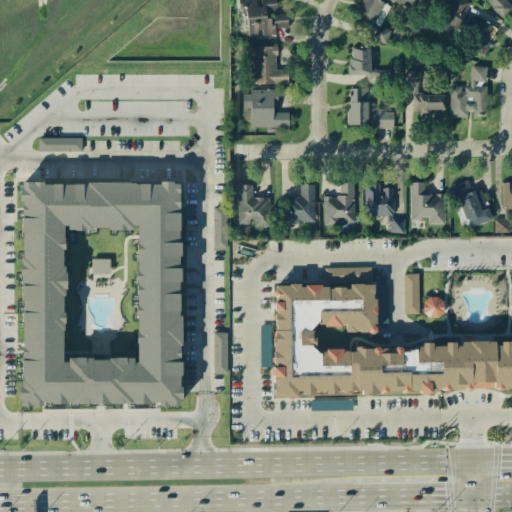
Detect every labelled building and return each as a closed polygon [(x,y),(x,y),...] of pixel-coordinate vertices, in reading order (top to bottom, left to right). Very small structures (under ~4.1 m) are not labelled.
[(288,27),(287,15),(267,16),(267,11),(276,11),(275,0),(238,0),(239,10),(246,10),(247,37),(260,36),(260,35),(274,34),(274,28),(288,27)] [(389,6),(378,0),(361,0),(354,14),(362,19),(356,31),(383,45),(390,31),(379,25),(389,6)] [(497,28),(479,18),(478,20),(463,12),(469,1),(466,0),(451,0),(441,21),(466,34),(461,44),(483,55),(497,28)] [(502,0),(485,0),(500,14),(509,6),(502,0)] [(276,47),(252,46),(251,83),(285,84),(285,69),(275,69),(276,47)] [(370,47),(349,47),(348,74),(370,75),(370,47)] [(449,117),(469,117),(485,117),(486,66),(469,66),(469,88),(460,87),(449,86),(449,117)] [(419,70),(405,70),(404,84),(411,84),(411,90),(418,90),(419,70)] [(347,125),(392,126),(392,112),(369,112),(369,102),(366,102),(366,88),(347,88),(347,125)] [(250,127),(288,127),(288,112),(276,112),(275,89),(249,89),(250,127)] [(445,110),(444,93),(411,95),(412,114),(430,113),(430,111),(445,110)] [(80,137),(37,138),(37,152),(81,151),(80,137)] [(451,185),(465,228),(490,219),(480,189),(471,192),(467,180),(451,185)] [(178,182),(19,184),(21,405),(180,404),(178,182)] [(364,182),(363,216),(388,216),(387,233),(403,233),(404,218),(392,218),(393,187),(379,187),(379,183),(364,182)] [(409,182),(409,219),(427,219),(427,224),(444,224),(443,194),(423,194),(423,182),(409,182)] [(501,207),(511,207),(511,182),(501,183),(501,207)] [(353,183),(338,183),(338,196),(322,197),(323,224),(354,223),(353,183)] [(314,221),(313,184),(299,184),(299,197),(283,197),(284,221),(314,221)] [(236,224),(252,224),(252,226),(269,227),(269,198),(251,197),(252,185),(237,185),(236,224)] [(227,249),(226,207),(212,207),(213,249),(227,249)] [(493,219),(493,233),(508,232),(508,218),(493,219)] [(511,390),(511,344),(314,348),(314,326),(344,325),(345,332),(374,332),(373,267),(323,268),(323,285),(272,286),(274,395),(417,392),(417,393),(511,390)] [(417,274),(402,274),(403,314),(418,314),(417,274)] [(442,297),(423,297),(422,317),(442,317),(442,297)] [(225,332),(212,333),(213,374),(226,373),(225,332)]
